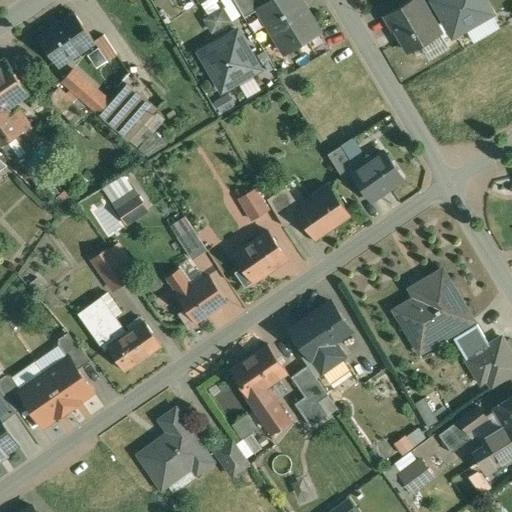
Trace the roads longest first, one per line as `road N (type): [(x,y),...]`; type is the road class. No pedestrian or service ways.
road 1 (residential): [(0,493),(449,182)]
road 2 (residential): [(339,0),(449,182)]
road 3 (residential): [(511,289),(449,182)]
